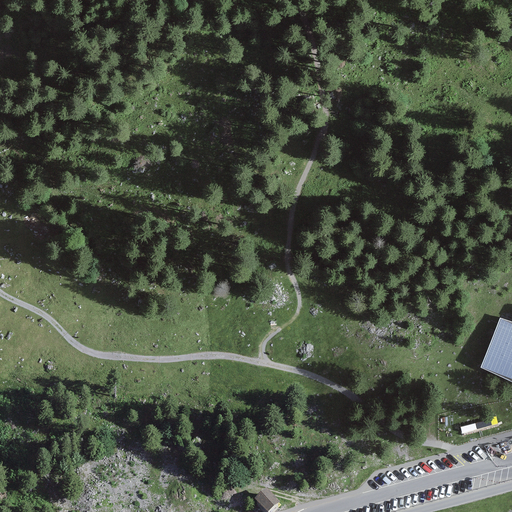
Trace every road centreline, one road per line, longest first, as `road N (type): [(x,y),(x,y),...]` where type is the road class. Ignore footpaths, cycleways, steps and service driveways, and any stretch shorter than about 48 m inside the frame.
road 1 (track): [(266,363),(87,352),(44,313),(0,292)]
road 2 (track): [(266,363),(335,385),(393,432),(452,451)]
road 3 (tertiary): [(511,459),(315,511)]
